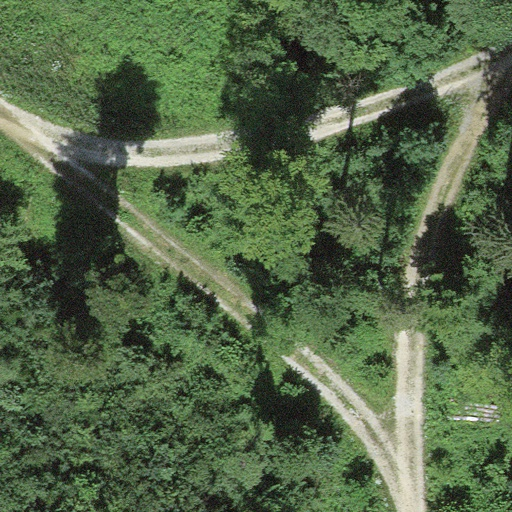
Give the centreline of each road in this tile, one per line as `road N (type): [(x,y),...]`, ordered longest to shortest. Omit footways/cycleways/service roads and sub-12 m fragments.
road 1 (track): [(0,122),(38,142),(165,158),(284,134),(511,56)]
road 2 (track): [(398,475),(356,421),(38,142)]
road 3 (track): [(493,68),(437,198),(407,294),(401,511)]
